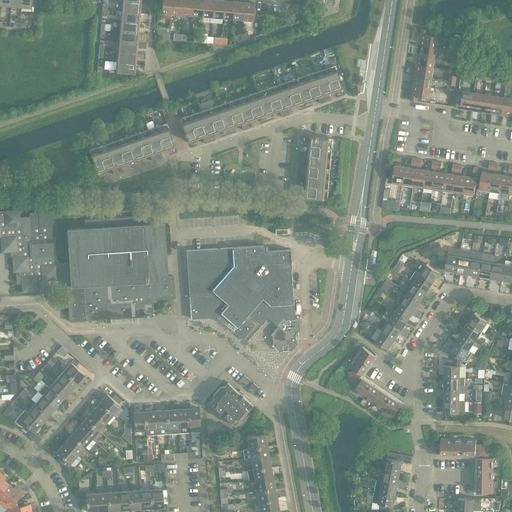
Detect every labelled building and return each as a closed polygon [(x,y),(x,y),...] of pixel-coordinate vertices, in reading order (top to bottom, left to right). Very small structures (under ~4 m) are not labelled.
[(11,0),(10,7),(21,8),(21,0),(11,0)] [(21,0),(21,8),(31,9),(31,0),(21,0)] [(172,14),(173,0),(162,0),(161,14),(172,14)] [(173,0),(172,14),(182,15),(183,0),(173,0)] [(183,0),(182,15),(192,16),(193,0),(183,0)] [(202,17),(203,0),(193,0),(192,16),(202,17)] [(214,0),(212,0),(203,0),(202,17),(212,18),(214,0)] [(214,0),(212,18),(222,19),(224,1),(214,0)] [(224,1),(222,19),(233,20),(234,2),(224,1)] [(120,12),(140,14),(140,4),(121,2),(120,12)] [(234,2),(233,20),(243,21),(244,3),(234,2)] [(244,3),(243,21),(253,22),(255,4),(244,3)] [(119,22),(139,24),(140,14),(120,12),(119,22)] [(118,32),(138,34),(139,24),(119,22),(118,32)] [(419,45),(437,48),(438,37),(428,35),(428,31),(421,30),(419,45)] [(117,42),(137,44),(138,34),(118,32),(117,42)] [(454,36),(452,46),(459,47),(461,38),(454,36)] [(116,53),(136,54),(137,44),(117,42),(116,53)] [(417,55),(435,58),(437,48),(419,45),(417,55)] [(332,48),(324,50),(326,57),(326,59),(334,56),(334,55),(332,48)] [(115,63),(135,64),(136,54),(116,53),(115,63)] [(416,65),(434,68),(435,58),(417,55),(416,65)] [(135,64),(115,63),(114,73),(134,75),(135,64)] [(414,75),(432,78),(434,68),(416,65),(414,75)] [(335,66),(180,119),(188,142),(189,144),(194,142),(193,139),(201,136),(204,144),(215,140),(212,133),(221,130),(222,132),(233,128),(232,126),(240,123),(243,131),(253,127),(250,119),(259,116),(260,119),(271,115),(270,113),(279,110),(281,118),(292,114),(289,106),(298,103),(299,105),(309,102),(309,99),(317,96),(320,104),(331,101),(328,93),(337,90),(338,92),(343,90),(335,66)] [(412,85),(431,88),(432,78),(414,75),(412,85)] [(431,88),(412,85),(410,100),(417,102),(418,97),(429,99),(431,88)] [(456,108),(471,110),(474,93),(463,91),(462,96),(461,102),(457,101),(456,108)] [(471,110),(481,112),(484,94),(474,93),(471,110)] [(481,112),(491,113),(494,96),(484,94),(481,112)] [(491,113),(501,115),(504,97),(494,96),(491,113)] [(501,115),(511,116),(511,112),(511,98),(504,97),(501,115)] [(167,124),(89,151),(97,175),(103,173),(102,170),(111,167),(113,175),(124,171),(121,164),(130,161),(131,163),(142,160),(141,157),(149,154),(152,162),(163,158),(160,151),(169,148),(170,150),(175,148),(167,124)] [(304,193),(296,192),(295,198),(327,201),(332,139),(307,137),(306,143),(309,143),(308,152),(300,152),(299,163),(307,163),(306,172),(303,172),(302,184),(305,184),(304,193)] [(403,185),(406,167),(395,166),(393,176),(389,176),(388,183),(403,185)] [(406,167),(403,185),(413,187),(416,169),(406,167)] [(416,169),(413,187),(423,188),(426,170),(416,169)] [(426,170),(423,188),(433,190),(436,172),(426,170)] [(436,172),(433,190),(443,191),(446,173),(436,172)] [(490,192),(493,174),(482,172),(480,190),(490,192)] [(453,193),(456,175),(446,173),(443,191),(453,193)] [(493,174),(490,192),(500,193),(503,175),(493,174)] [(456,175),(453,193),(463,194),(466,176),(456,175)] [(511,176),(503,175),(500,193),(510,195),(511,184),(511,176)] [(466,176),(463,194),(474,196),(477,178),(466,176)] [(387,200),(386,209),(399,211),(399,208),(400,202),(387,200)] [(423,201),(421,209),(431,210),(432,202),(423,201)] [(22,251),(20,218),(19,210),(0,211),(0,239),(1,253),(12,252),(22,251)] [(29,213),(29,217),(20,218),(22,251),(12,252),(13,256),(11,257),(12,273),(16,272),(17,284),(21,283),(22,293),(38,292),(37,282),(57,280),(56,264),(54,264),(52,239),(55,239),(53,212),(29,213)] [(69,322),(85,321),(105,320),(105,323),(111,323),(111,319),(153,317),(152,300),(175,298),(174,276),(168,277),(164,223),(146,224),(146,216),(84,220),(85,228),(67,230),(71,286),(67,286),(69,322)] [(249,247),(186,251),(191,319),(218,317),(220,319),(246,342),(267,317),(279,328),(272,336),(273,343),(281,351),(289,350),(296,342),(295,331),(299,331),(298,318),(294,319),(289,250),(263,252),(263,246),(249,247)] [(429,246),(422,249),(426,258),(433,255),(429,246)] [(440,264),(442,268),(445,269),(445,270),(457,272),(461,250),(449,248),(448,254),(447,260),(440,264)] [(461,250),(457,272),(468,274),(472,252),(461,250)] [(472,252),(468,274),(480,276),(482,260),(483,253),(472,252)] [(482,260),(480,276),(491,278),(495,256),(491,255),(489,261),(482,260)] [(495,256),(491,278),(502,280),(505,264),(497,263),(498,256),(495,256)] [(420,273),(433,282),(440,272),(439,272),(441,268),(442,268),(440,264),(432,267),(427,264),(420,273)] [(505,264),(502,280),(511,281),(511,264),(511,265),(505,264)] [(414,283),(433,296),(435,292),(429,288),(433,282),(420,273),(420,274),(416,271),(410,280),(414,283)] [(433,296),(414,283),(408,293),(421,301),(425,295),(431,299),(433,296)] [(401,302),(420,315),(422,311),(417,307),(421,301),(408,293),(401,302)] [(395,312),(408,320),(412,314),(418,318),(420,315),(401,302),(395,312)] [(367,308),(364,312),(365,312),(370,315),(373,311),(368,307),(367,308)] [(389,321),(407,334),(410,330),(404,326),(408,320),(395,312),(389,321)] [(475,313),(468,323),(482,331),(488,321),(490,318),(484,314),(482,317),(475,313)] [(407,334),(389,321),(382,331),(395,339),(399,333),(405,337),(407,334)] [(462,332),(481,345),(484,342),(478,338),(482,331),(468,323),(462,332)] [(493,329),(489,335),(493,338),(497,332),(493,329)] [(395,339),(382,331),(376,341),(382,345),(380,349),(386,353),(389,349),(395,339)] [(456,342),(469,350),(473,344),(479,348),(481,345),(462,332),(456,342)] [(454,361),(461,363),(462,360),(469,350),(456,342),(449,352),(456,356),(454,361)] [(375,356),(369,351),(362,347),(349,367),(353,369),(345,380),(357,388),(354,392),(393,417),(398,410),(402,413),(406,407),(361,377),(375,356)] [(13,352),(5,352),(6,361),(14,360),(13,352)] [(482,359),(478,369),(485,371),(489,361),(482,359)] [(444,377),(460,378),(460,366),(459,366),(461,363),(454,361),(452,366),(445,365),(444,377)] [(63,371),(77,383),(85,375),(71,363),(63,371)] [(56,379),(70,391),(77,383),(63,371),(56,379)] [(244,375),(238,382),(244,387),(249,380),(244,375)] [(444,377),(444,389),(467,389),(467,385),(465,385),(465,378),(460,378),(444,377)] [(70,391),(56,379),(49,387),(63,400),(70,391)] [(259,388),(253,383),(247,390),(253,395),(259,388)] [(504,383),(502,394),(511,395),(511,384),(509,384),(504,383)] [(37,392),(42,396),(56,408),(63,400),(49,387),(44,384),(37,392)] [(213,400),(210,404),(220,413),(218,415),(223,419),(225,417),(235,426),(238,422),(243,421),(250,414),(249,410),(253,406),(248,401),(250,399),(239,391),(238,392),(228,384),(225,387),(220,387),(213,396),(213,400)] [(464,393),(467,394),(467,389),(444,389),(444,400),(465,401),(465,400),(464,400),(464,393)] [(99,403),(113,415),(120,406),(107,394),(99,403)] [(507,395),(505,406),(511,407),(511,395),(502,394),(507,395)] [(35,404),(48,416),(56,408),(42,396),(35,404)] [(465,401),(444,400),(443,412),(451,412),(451,416),(458,416),(459,412),(465,412),(465,401)] [(92,411),(106,423),(113,415),(99,403),(92,411)] [(28,412),(41,424),(48,416),(35,404),(28,412)] [(511,407),(505,406),(503,418),(511,419),(511,407)] [(189,433),(201,432),(199,408),(188,409),(189,433)] [(177,410),(178,433),(189,433),(188,409),(177,410)] [(25,410),(14,421),(21,427),(30,435),(33,432),(34,432),(41,424),(28,412),(27,412),(25,410)] [(166,410),(155,411),(157,435),(168,434),(166,410)] [(177,410),(166,410),(168,434),(178,433),(177,410)] [(106,423),(92,411),(85,419),(98,431),(106,423)] [(146,430),(146,436),(157,435),(155,411),(145,412),(146,430)] [(146,430),(145,412),(133,412),(135,430),(146,430)] [(78,427),(91,439),(94,442),(101,433),(98,431),(85,419),(78,427)] [(71,435),(84,447),(91,439),(78,427),(71,435)] [(29,436),(36,443),(37,442),(40,438),(34,432),(33,432),(30,435),(29,436)] [(246,449),(267,445),(265,434),(247,438),(248,444),(241,446),(242,449),(246,449)] [(64,444),(77,455),(84,447),(71,435),(64,444)] [(436,448),(435,454),(478,456),(477,493),(492,493),(493,458),(489,458),(489,445),(476,445),(476,440),(441,439),(440,448),(436,448)] [(77,455),(64,444),(56,452),(61,456),(58,460),(63,464),(66,461),(69,464),(77,455)] [(244,461),(251,460),(269,456),(267,445),(246,449),(242,449),(244,461)] [(384,470),(400,473),(402,462),(411,464),(412,457),(387,452),(386,458),(384,470)] [(269,456),(251,460),(253,470),(248,470),(253,470),(271,467),(269,456)] [(253,470),(248,470),(250,481),(255,480),(255,481),(273,478),(271,467),(253,470)] [(384,470),(382,481),(405,485),(406,481),(399,480),(400,473),(384,470)] [(255,481),(257,491),(275,488),(273,478),(255,481)] [(376,480),(374,491),(396,495),(397,488),(404,489),(405,485),(382,481),(376,480)] [(0,503),(7,510),(18,504),(15,502),(23,493),(14,485),(12,488),(8,484),(0,492),(0,503)] [(257,491),(259,502),(277,499),(275,488),(257,491)] [(151,490),(152,508),(163,507),(162,489),(151,490)] [(140,491),(141,508),(152,508),(151,490),(140,491)] [(118,492),(119,510),(130,509),(129,491),(118,492)] [(129,491),(130,509),(141,508),(140,491),(129,491)] [(372,502),(379,504),(378,509),(393,509),(393,506),(394,507),(396,495),(374,491),(372,502)] [(108,493),(109,511),(119,510),(118,492),(108,493)] [(97,494),(97,500),(98,511),(109,511),(108,493),(97,494)] [(86,511),(98,511),(97,500),(97,494),(85,494),(86,499),(82,499),(82,506),(86,505),(86,511)] [(277,499),(259,502),(260,511),(267,511),(279,510),(277,499)] [(458,510),(473,510),(473,503),(481,503),(481,499),(458,499),(458,510)]
